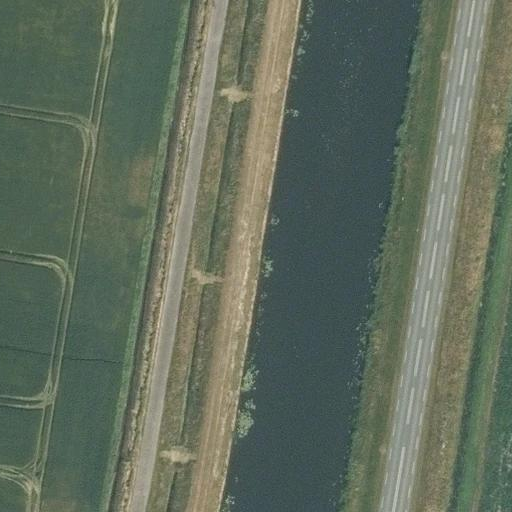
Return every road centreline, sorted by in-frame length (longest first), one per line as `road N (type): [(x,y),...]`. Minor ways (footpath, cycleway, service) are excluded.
road 1 (unclassified): [(137,511),(220,0)]
road 2 (secondary): [(391,511),(473,0)]
